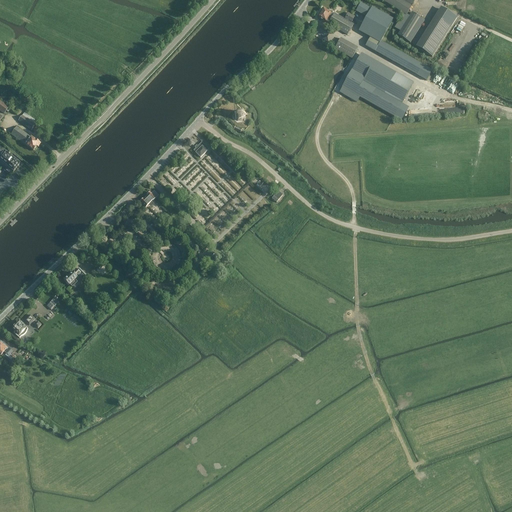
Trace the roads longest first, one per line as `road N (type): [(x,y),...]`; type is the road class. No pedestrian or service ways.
road 1 (track): [(511,443),(417,474),(374,380),(356,311),(354,199),(348,180),(317,147),(317,131),(360,48)]
road 2 (unclassified): [(511,231),(421,238),(335,221),(197,120)]
road 3 (tertiary): [(0,222),(212,0)]
road 4 (unclassified): [(0,317),(197,120)]
road 5 (unclassified): [(197,120),(309,0)]
